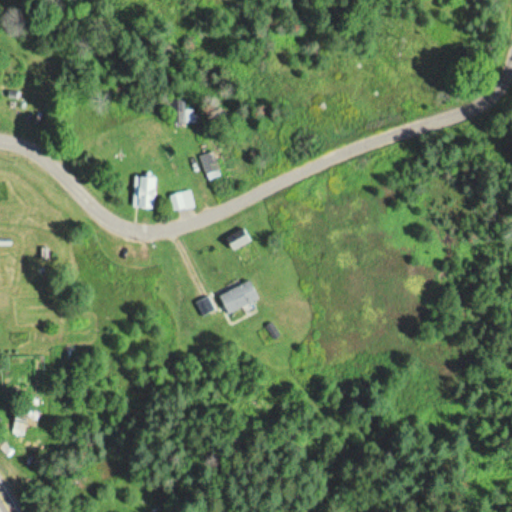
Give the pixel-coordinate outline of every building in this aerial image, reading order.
[(197,116),(184,116),(184,107),(173,107),(173,123),(197,123),(197,116)] [(210,176),(219,172),(211,154),(202,158),(210,176)] [(159,177),(134,177),(134,209),(158,209),(159,177)] [(197,207),(192,190),(170,197),(175,213),(197,207)] [(255,238),(244,225),(226,241),(236,253),(255,238)] [(50,248),(39,248),(39,275),(50,275),(50,248)] [(231,313),(263,301),(255,281),(223,293),(231,313)]
